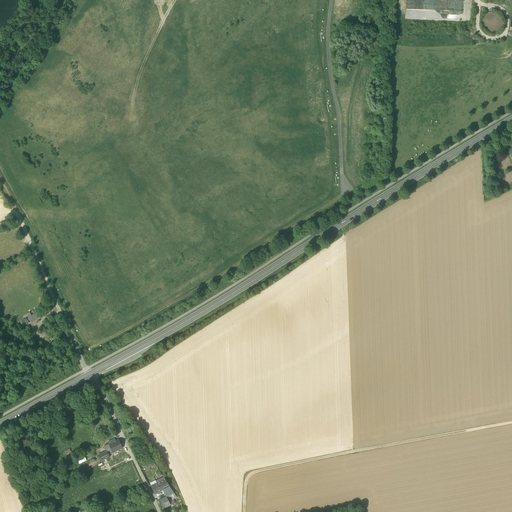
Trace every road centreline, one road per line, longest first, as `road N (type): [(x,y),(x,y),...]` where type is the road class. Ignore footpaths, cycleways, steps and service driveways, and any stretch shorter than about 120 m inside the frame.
road 1 (primary): [(91,373),(511,119)]
road 2 (track): [(244,511),(244,479),(252,472),(511,422)]
road 3 (track): [(91,373),(13,207)]
road 4 (unclassified): [(91,373),(158,511)]
